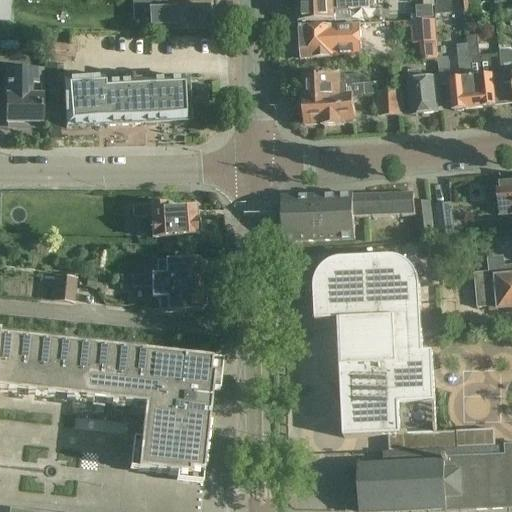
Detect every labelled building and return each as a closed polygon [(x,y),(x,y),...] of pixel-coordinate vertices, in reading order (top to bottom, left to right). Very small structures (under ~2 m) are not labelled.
[(325,0),(298,2),(299,10),(296,13),(296,20),(299,23),(300,25),(334,23),(334,13),(369,11),(368,0),(325,0)] [(173,3),(139,3),(139,30),(151,30),(151,31),(177,31),(211,31),(211,29),(213,26),(213,21),(210,18),(209,8),(173,9),(173,3)] [(433,20),(433,8),(416,8),(417,21),(433,20)] [(438,62),(434,22),(418,23),(421,63),(438,62)] [(353,27),(300,30),(301,42),(299,43),(300,49),(301,49),(302,62),(355,59),(353,27)] [(491,110),(492,109),(495,109),(496,106),(504,105),(501,77),(493,78),(491,59),(479,61),(477,37),(466,38),(467,48),(474,111),(482,110),(485,111),(491,110)] [(437,62),(438,70),(439,84),(440,87),(450,86),(453,113),(455,113),(457,114),(462,113),(463,112),(474,111),(467,48),(456,49),(460,81),(450,82),(448,61),(437,62)] [(501,77),(504,105),(511,104),(511,54),(498,56),(501,77)] [(432,71),(433,81),(422,82),(420,72),(407,74),(412,118),(437,115),(434,85),(439,84),(438,70),(432,71)] [(7,73),(6,98),(6,126),(42,127),(43,73),(7,73)] [(187,82),(142,84),(142,78),(130,79),(130,85),(102,86),(102,82),(63,84),(66,130),(189,123),(187,82)] [(304,79),(304,82),(303,84),(303,90),(304,92),(305,102),(304,102),(304,103),(305,103),(346,101),(346,99),(345,78),(304,79)] [(353,98),(378,97),(378,95),(377,86),(352,88),(353,98)] [(378,95),(378,97),(380,118),(402,117),(400,93),(390,94),(378,95)] [(346,101),(304,103),(305,128),(323,127),(324,128),(342,127),(342,125),(356,123),(353,98),(346,99),(346,101)] [(511,182),(498,184),(501,218),(511,216),(511,182)] [(413,196),(354,198),(353,197),(282,200),(284,244),(355,241),(355,221),(416,219),(418,233),(433,231),(430,203),(415,205),(413,196)] [(197,239),(197,238),(200,238),(201,230),(200,221),(196,221),(196,220),(195,211),(166,213),(165,208),(132,209),(133,221),(151,220),(152,241),(197,239)] [(163,245),(162,255),(173,255),(173,246),(163,245)] [(389,455),(398,454),(424,453),(424,436),(437,436),(437,434),(433,354),(424,355),(420,285),(419,280),(417,275),(416,273),(415,271),(411,267),(409,265),(407,264),(403,261),(398,260),(395,259),(390,259),(342,261),(339,262),(334,263),(330,265),(328,267),(324,270),(322,272),(319,276),(318,278),(316,283),(315,287),(315,293),(316,324),(339,322),(344,440),(388,438),(389,455)] [(508,259),(486,260),(487,275),(473,276),(476,310),(496,309),(497,312),(511,310),(511,269),(509,269),(508,259)] [(151,289),(200,287),(199,278),(205,274),(205,265),(199,262),(198,261),(156,263),(157,277),(131,278),(132,290),(151,289)] [(51,278),(48,303),(72,304),(74,280),(51,278)] [(88,278),(86,289),(96,290),(97,279),(88,278)] [(206,299),(200,296),(200,287),(151,289),(152,301),(158,300),(159,313),(169,314),(201,313),(200,312),(207,308),(206,299)] [(480,329),(481,341),(491,340),(490,328),(480,329)] [(0,394),(59,401),(145,410),(138,473),(203,481),(215,363),(0,338),(0,394)] [(486,449),(496,448),(495,432),(472,433),(458,433),(458,451),(486,449)] [(443,511),(445,511),(471,511),(511,510),(511,447),(496,448),(486,449),(458,451),(458,433),(437,434),(437,436),(424,436),(424,453),(398,454),(399,465),(359,467),(359,469),(346,470),(346,479),(343,480),(344,504),(348,504),(347,511),(443,511)]
